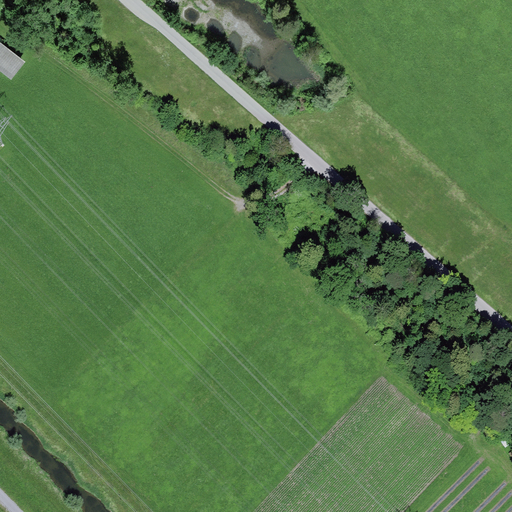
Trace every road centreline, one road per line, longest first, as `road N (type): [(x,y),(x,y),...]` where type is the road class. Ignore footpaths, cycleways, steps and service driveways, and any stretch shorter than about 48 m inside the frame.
road 1 (track): [(511,335),(130,0)]
road 2 (track): [(23,36),(239,201),(277,192),(316,162)]
